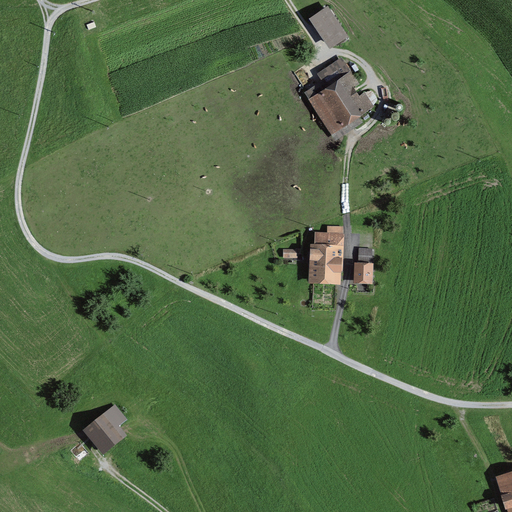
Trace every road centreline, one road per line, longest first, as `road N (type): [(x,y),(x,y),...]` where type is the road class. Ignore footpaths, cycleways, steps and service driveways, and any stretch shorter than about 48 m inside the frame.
road 1 (track): [(47,31),(18,190),(22,222),(41,250),(58,258),(127,258),(423,394),(511,404)]
road 2 (track): [(287,0),(323,53),(359,60),(383,95),(380,111),(349,143),(345,213)]
